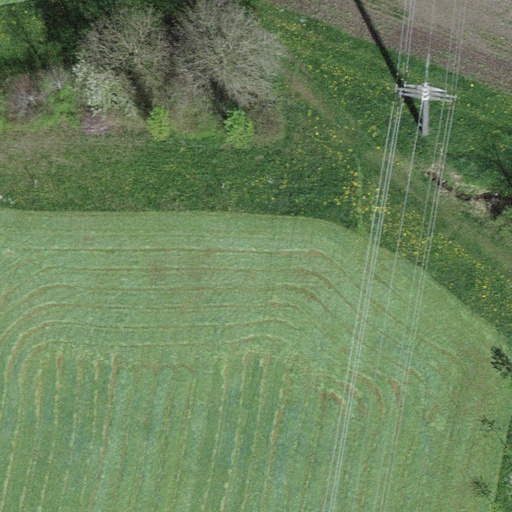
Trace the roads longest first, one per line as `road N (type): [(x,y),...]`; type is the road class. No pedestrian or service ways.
road 1 (track): [(511,354),(425,241),(33,193)]
road 2 (track): [(197,0),(222,16),(425,241)]
